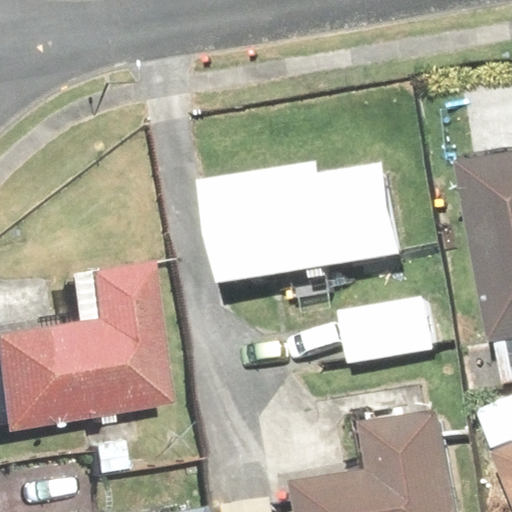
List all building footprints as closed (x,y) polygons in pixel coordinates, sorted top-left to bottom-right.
[(400,255),(381,149),(199,182),(218,288),(400,255)] [(511,149),(459,158),(488,333),(511,329),(511,149)] [(0,424),(147,401),(124,256),(58,266),(65,311),(0,321),(0,424)] [(423,296),(333,306),(338,353),(428,343),(423,296)] [(511,387),(471,402),(511,510),(511,387)] [(293,478),(297,511),(470,511),(455,406),(358,420),(365,467),(293,478)] [(267,511),(263,493),(196,507),(196,511),(267,511)] [(184,511),(183,502),(114,511),(68,511),(68,510),(53,511),(184,511)]
